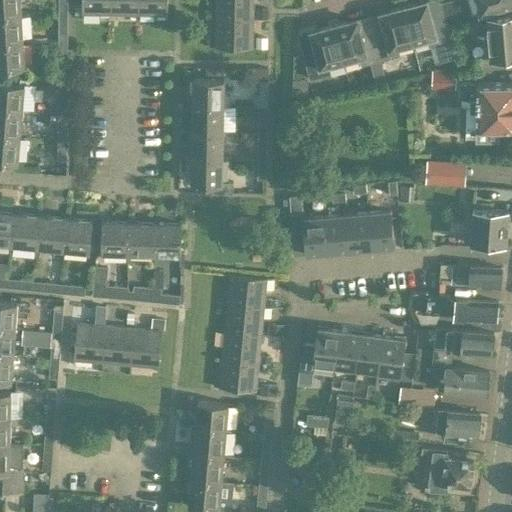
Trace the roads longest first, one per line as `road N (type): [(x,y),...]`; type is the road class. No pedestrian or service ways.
road 1 (residential): [(511,260),(427,256),(297,268),(274,511)]
road 2 (residential): [(0,181),(125,190),(130,56)]
road 3 (secondary): [(492,511),(511,374)]
